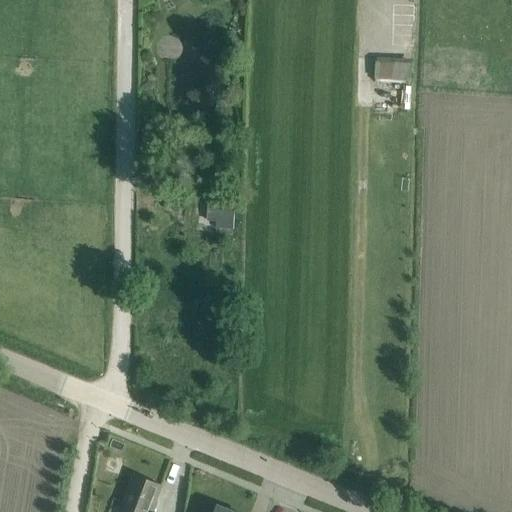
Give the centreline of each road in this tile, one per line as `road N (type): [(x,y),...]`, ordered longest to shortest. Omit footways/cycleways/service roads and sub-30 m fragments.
road 1 (unclassified): [(373,511),(0,359)]
road 2 (track): [(114,406),(125,10)]
